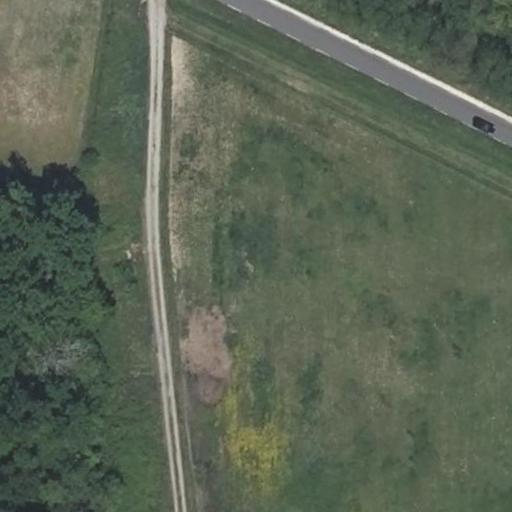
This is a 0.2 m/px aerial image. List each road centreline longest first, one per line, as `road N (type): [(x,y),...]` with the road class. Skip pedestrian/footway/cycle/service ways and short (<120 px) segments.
road 1 (track): [(176,511),(154,207),(156,0)]
road 2 (residential): [(511,129),(254,0)]
